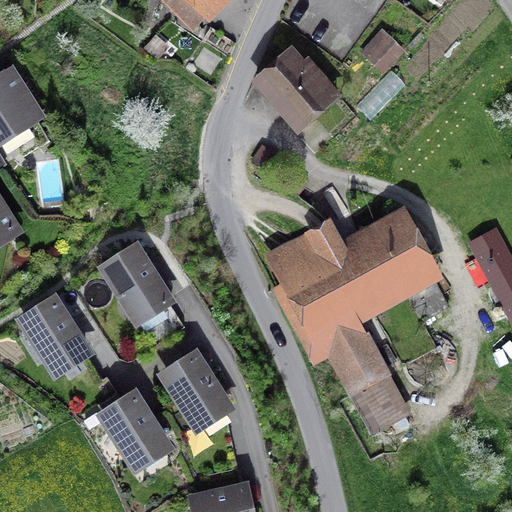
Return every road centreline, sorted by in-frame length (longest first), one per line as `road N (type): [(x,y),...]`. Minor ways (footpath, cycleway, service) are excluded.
road 1 (tertiary): [(274,0),(228,105),(217,186),(229,232),(296,375),(335,511)]
road 2 (residential): [(269,511),(239,386),(162,260)]
